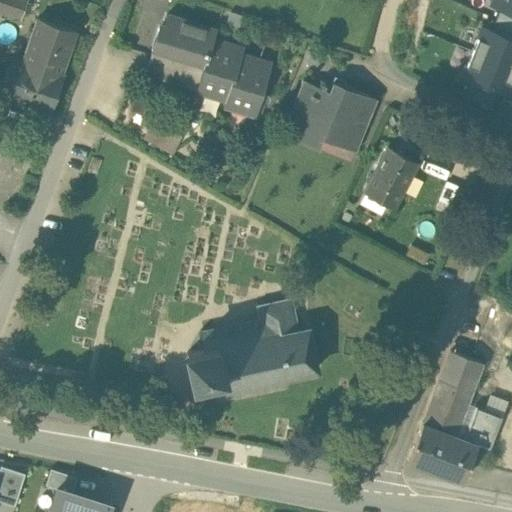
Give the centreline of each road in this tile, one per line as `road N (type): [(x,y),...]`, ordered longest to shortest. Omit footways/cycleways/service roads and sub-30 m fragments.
road 1 (residential): [(511,165),(372,508)]
road 2 (residential): [(116,0),(0,310)]
road 3 (secondary): [(372,508),(148,464)]
road 4 (residential): [(367,64),(511,130)]
road 5 (secondary): [(148,464),(0,434)]
